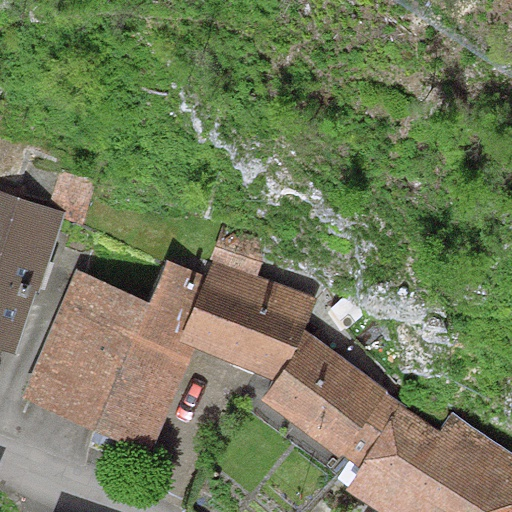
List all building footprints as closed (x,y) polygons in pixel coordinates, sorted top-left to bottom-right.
[(63,177),(53,208),(79,216),(88,184),(63,177)] [(0,203),(0,341),(8,344),(48,222),(0,203)] [(334,448),(349,458),(364,469),(398,416),(370,399),(300,347),(305,317),(205,279),(201,289),(160,273),(141,313),(94,421),(148,445),(159,421),(148,416),(183,337),(273,376),(263,396),(334,448)] [(54,398),(52,403),(94,421),(141,313),(76,284),(31,388),(54,398)] [(360,475),(416,511),(502,511),(511,497),(511,466),(446,424),(436,439),(398,416),(364,469),(360,475)]
